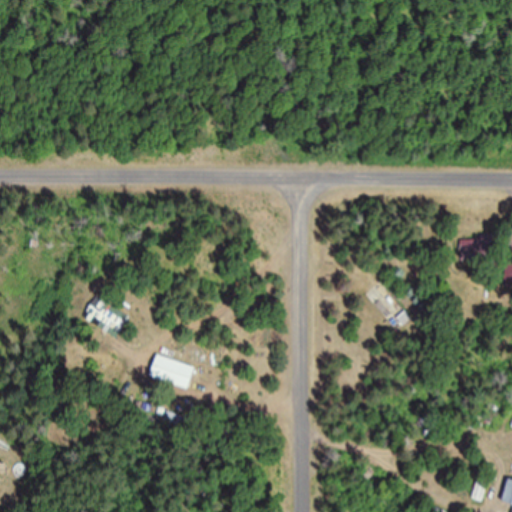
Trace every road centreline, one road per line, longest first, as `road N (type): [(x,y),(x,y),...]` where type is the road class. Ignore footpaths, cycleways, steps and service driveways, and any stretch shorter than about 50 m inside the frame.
road 1 (residential): [(511,171),(0,166)]
road 2 (residential): [(307,169),(304,511)]
